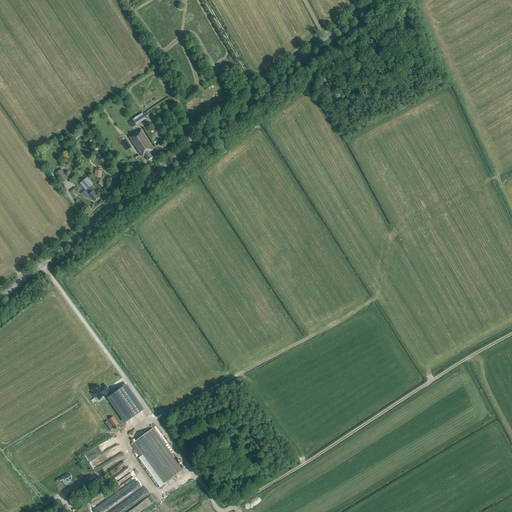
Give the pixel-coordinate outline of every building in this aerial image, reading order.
[(128,121),(132,127),(145,118),(142,113),(128,121)] [(154,150),(141,130),(138,132),(128,138),(139,154),(140,154),(142,157),(145,156),(148,161),(153,158),(149,153),(154,150)] [(62,184),(69,179),(62,169),(55,174),(62,184)] [(77,172),(82,177),(86,174),(82,169),(77,172)] [(101,178),(103,170),(96,169),(94,177),(101,178)] [(88,178),(81,184),(86,191),(82,194),(83,195),(83,196),(84,196),(85,197),(86,198),(87,198),(88,199),(89,199),(90,199),(92,198),(94,202),(95,201),(96,201),(97,200),(99,198),(91,187),(93,185),(88,178)] [(103,356),(96,359),(103,370),(109,366),(103,356)] [(124,423),(144,409),(127,384),(107,398),(124,423)] [(105,394),(109,391),(105,385),(101,388),(100,386),(98,387),(97,388),(96,387),(92,390),(93,392),(92,393),(95,398),(96,397),(99,400),(106,395),(105,394)] [(114,428),(119,425),(114,417),(109,420),(114,428)] [(108,421),(105,423),(111,431),(113,429),(108,421)] [(184,470),(154,428),(131,445),(140,458),(143,456),(164,484),(184,470)] [(90,463),(94,469),(110,457),(108,454),(105,456),(103,453),(90,463)] [(113,477),(118,483),(132,472),(128,466),(113,477)] [(122,491),(138,483),(135,477),(119,486),(122,491)]
